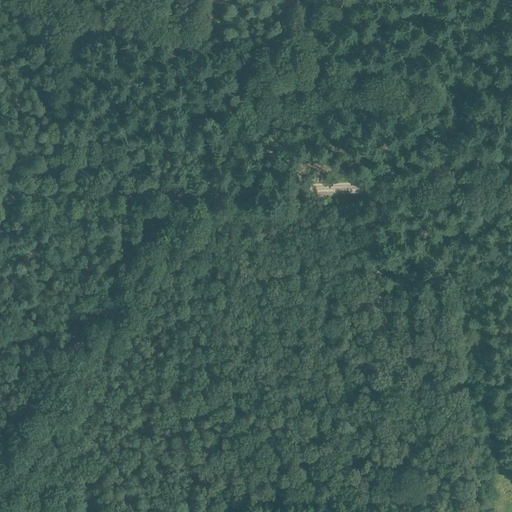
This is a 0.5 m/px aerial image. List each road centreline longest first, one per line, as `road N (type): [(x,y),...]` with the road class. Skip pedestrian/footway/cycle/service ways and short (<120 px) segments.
road 1 (track): [(201,190),(511,177)]
road 2 (track): [(166,245),(0,497)]
road 3 (track): [(191,511),(166,245)]
road 4 (track): [(322,0),(201,190)]
road 5 (track): [(0,197),(201,190)]
